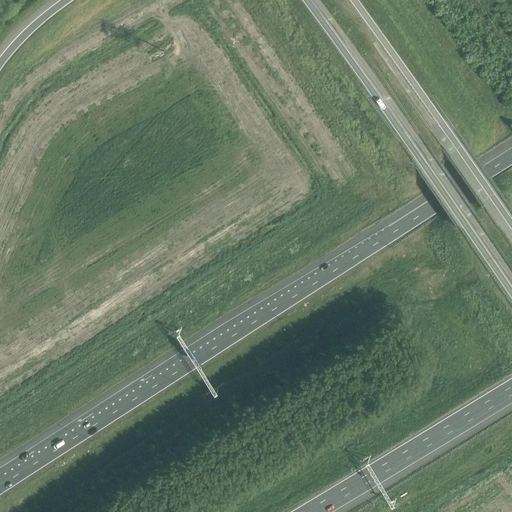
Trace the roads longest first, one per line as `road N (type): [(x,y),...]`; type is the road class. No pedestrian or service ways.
road 1 (motorway): [(511,157),(0,486)]
road 2 (trunk): [(304,0),(511,287)]
road 3 (trunk): [(511,226),(353,0)]
road 4 (motorway): [(313,511),(511,390)]
